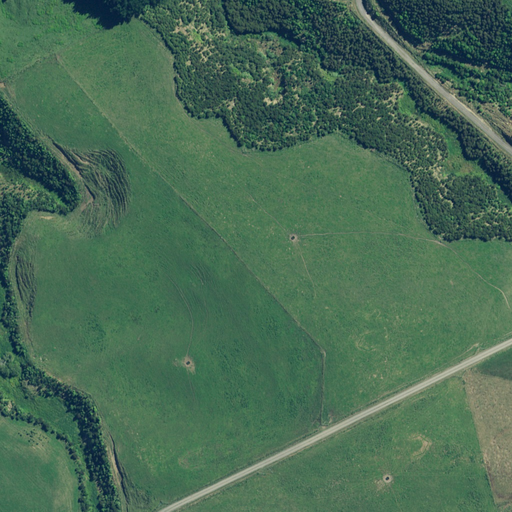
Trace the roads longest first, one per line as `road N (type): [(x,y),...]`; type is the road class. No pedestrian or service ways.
road 1 (track): [(156,511),(195,485),(511,339)]
road 2 (track): [(511,147),(354,12),(356,0)]
